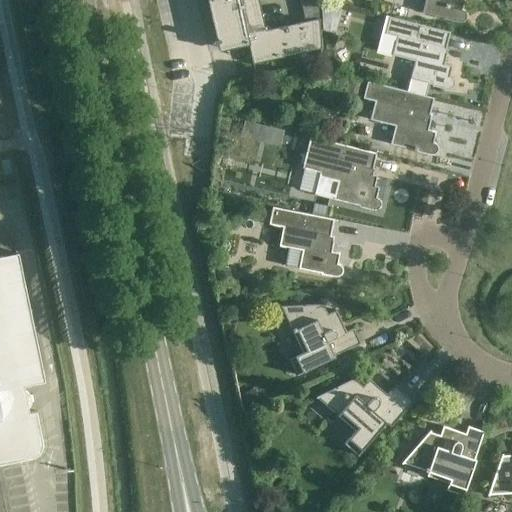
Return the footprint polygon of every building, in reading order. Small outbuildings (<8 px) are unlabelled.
[(248,45),(253,64),(321,49),(320,18),(305,22),(266,31),(258,0),(207,0),(219,52),(248,45)] [(300,0),(305,22),(320,18),(318,0),(300,0)] [(444,19),(458,23),(462,23),(465,21),(466,18),(466,14),(464,10),(462,10),(464,0),(425,0),(422,13),(444,18),(444,19)] [(336,32),(338,9),(323,7),(320,31),(336,32)] [(432,86),(449,90),(452,88),(454,85),(454,81),(452,77),(450,77),(452,66),(444,64),(448,49),(443,47),(444,42),(447,43),(450,32),(389,17),(385,34),(396,37),(391,55),(415,61),(410,79),(432,85),(432,86)] [(414,151),(430,156),(434,155),(437,154),(438,150),(438,147),(434,142),(436,131),(428,129),(431,119),(430,119),(432,114),(427,112),(428,108),(431,108),(434,98),(367,81),(363,98),(374,101),(370,120),(395,126),(390,144),(414,150),(414,151)] [(310,137),(302,168),(320,173),(319,177),(315,195),(333,200),(359,206),(358,207),(376,211),(379,209),(382,206),(381,202),(379,198),(377,198),(379,187),(375,186),(378,176),(373,175),(374,169),(370,168),(371,163),(374,164),(376,153),(310,137)] [(320,275),(334,277),(339,277),(342,274),(343,271),(342,268),(341,265),(338,264),(340,253),(332,252),(334,242),(333,241),(334,236),(328,235),(329,230),(332,231),(334,219),(272,207),(269,224),(283,227),(279,246),(301,250),(297,269),(321,273),(320,275)] [(0,511),(5,511),(0,485),(0,464),(33,457),(35,457),(38,454),(41,449),(42,443),(35,412),(29,413),(28,410),(29,409),(30,406),(31,404),(32,401),(31,399),(29,394),(27,392),(24,390),(23,387),(45,383),(18,253),(0,257),(0,511)] [(289,358),(297,374),(361,344),(354,328),(344,333),(341,326),(343,325),(336,310),(328,314),(324,306),(325,305),(324,304),(280,306),(281,308),(282,307),(302,352),(289,358)] [(344,444),(357,456),(386,423),(391,428),(413,402),(394,385),(385,396),(379,391),(381,389),(369,379),(362,386),(355,380),(356,379),(355,378),(315,397),(317,398),(355,431),(344,444)] [(447,490),(462,495),(484,432),(468,426),(464,436),(457,434),(458,431),(443,426),(439,435),(431,432),(431,431),(430,430),(401,464),(402,464),(403,463),(427,472),(426,475),(449,483),(447,490)] [(511,445),(511,450),(511,454),(502,456),(503,455),(502,454),(487,495),(489,496),(489,495),(511,493),(511,445)] [(58,481),(57,511),(71,511),(73,482),(58,481)]
